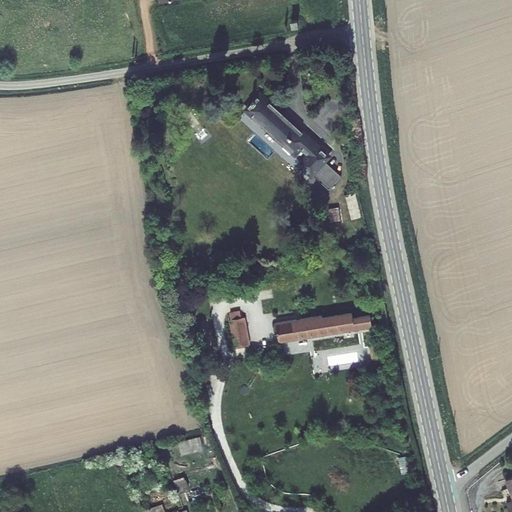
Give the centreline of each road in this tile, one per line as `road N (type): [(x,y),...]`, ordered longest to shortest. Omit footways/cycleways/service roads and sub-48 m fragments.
road 1 (secondary): [(363,31),(380,184),(444,487)]
road 2 (unclassified): [(363,31),(59,82),(0,84)]
